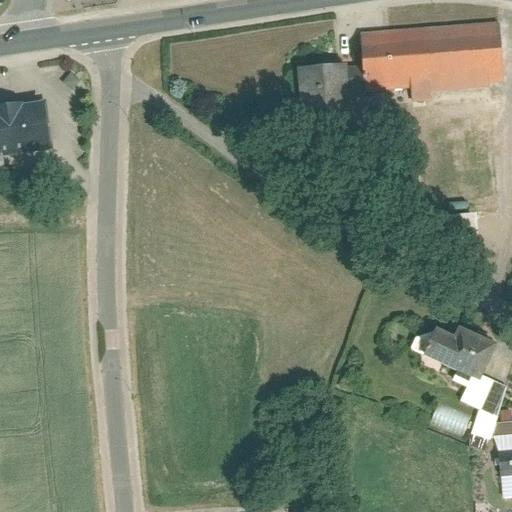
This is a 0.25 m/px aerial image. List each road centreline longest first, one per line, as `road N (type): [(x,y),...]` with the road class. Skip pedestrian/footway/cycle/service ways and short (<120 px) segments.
road 1 (residential): [(109,88),(156,99),(330,226),(511,312)]
road 2 (residential): [(109,88),(106,277),(125,511)]
road 3 (tertiary): [(104,29),(301,0)]
